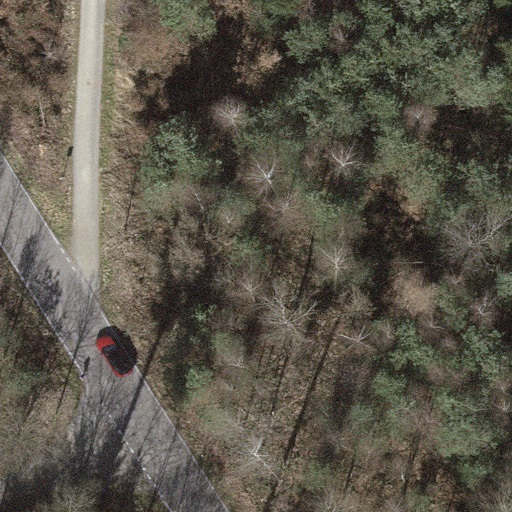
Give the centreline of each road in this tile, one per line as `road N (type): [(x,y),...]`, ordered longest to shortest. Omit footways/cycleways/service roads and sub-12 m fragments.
road 1 (tertiary): [(200,511),(0,190)]
road 2 (track): [(67,301),(88,270),(99,0)]
road 3 (track): [(0,497),(148,431)]
